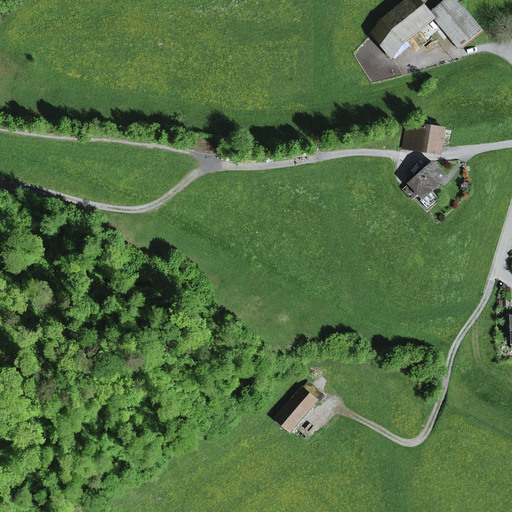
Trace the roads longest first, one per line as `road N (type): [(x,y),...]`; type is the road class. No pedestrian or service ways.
road 1 (track): [(400,155),(205,167),(157,206),(136,211),(0,186)]
road 2 (track): [(329,409),(416,442),(428,431),(453,349),(500,261)]
